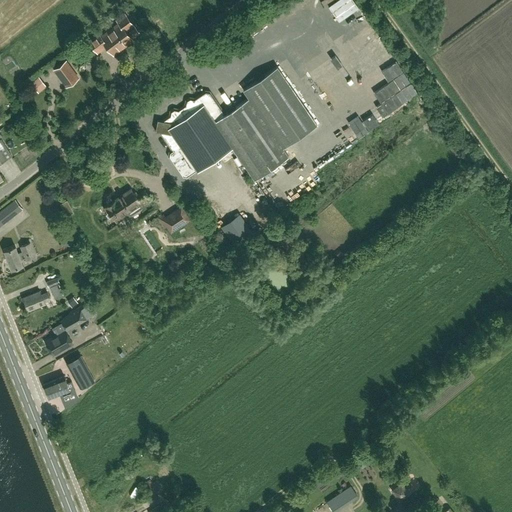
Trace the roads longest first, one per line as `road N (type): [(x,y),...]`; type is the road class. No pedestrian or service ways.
road 1 (unclassified): [(0,193),(247,0)]
road 2 (secondary): [(71,511),(0,331)]
